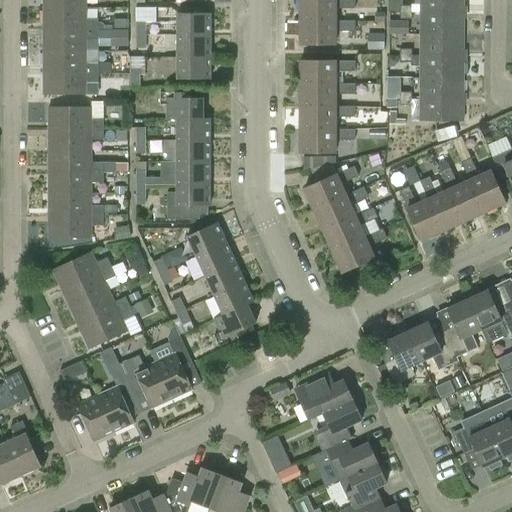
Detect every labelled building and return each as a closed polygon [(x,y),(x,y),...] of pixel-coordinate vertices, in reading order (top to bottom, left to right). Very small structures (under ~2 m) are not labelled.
[(355,0),(300,0),(300,21),(335,21),(335,8),(355,8),(355,0)] [(420,0),(420,13),(463,13),(463,0),(420,0)] [(136,7),(136,35),(146,35),(146,23),(150,23),(150,7),(136,7)] [(44,8),(44,29),(98,29),(98,19),(86,19),(86,8),(44,8)] [(177,13),(177,35),(210,35),(210,13),(177,13)] [(463,34),(463,13),(420,13),(420,34),(463,34)] [(392,19),(392,32),(410,32),(410,19),(392,19)] [(355,21),(335,21),(300,21),(300,44),(335,45),(335,31),(355,31),(355,21)] [(44,29),(44,51),(86,51),(86,40),(98,40),(98,29),(44,29)] [(420,34),(420,55),(463,55),(463,34),(420,34)] [(146,48),(146,35),(136,35),(136,48),(146,48)] [(210,57),(210,35),(177,35),(177,57),(210,57)] [(44,51),(44,73),(98,73),(98,62),(86,62),(86,51),(44,51)] [(420,65),(420,77),(463,77),(463,55),(420,55),(412,55),(400,55),(400,62),(412,62),(412,65),(420,65)] [(130,57),(130,87),(140,87),(140,73),(145,73),(145,57),(130,57)] [(210,79),(210,57),(177,57),(164,57),(164,78),(177,78),(177,79),(210,79)] [(355,61),(335,60),(300,60),(300,84),(335,84),(335,71),(355,71),(355,61)] [(98,83),(98,73),(44,73),(44,95),(85,95),(86,83),(98,83)] [(420,77),(420,99),(463,99),(463,77),(420,77)] [(355,84),(335,84),(300,84),(300,107),(335,106),(335,94),(355,94),(355,84)] [(160,104),(167,104),(167,119),(210,119),(210,118),(203,118),(203,98),(174,98),(174,92),(160,92),(160,104)] [(463,121),(463,99),(420,99),(420,121),(463,121)] [(355,106),(335,106),(300,107),(300,129),(335,129),(335,117),(355,117),(355,106)] [(49,107),(49,129),(103,129),(103,119),(91,119),(91,107),(49,107)] [(177,119),(177,140),(210,140),(210,119),(167,119),(177,119)] [(136,140),(146,140),(146,127),(136,127),(136,140)] [(49,129),(49,151),(91,151),(91,139),(103,139),(103,129),(49,129)] [(355,129),(335,129),(300,129),(300,153),(335,153),(335,140),(355,140),(355,129)] [(128,131),(116,131),(117,142),(128,142),(128,131)] [(146,153),(146,140),(136,140),(136,153),(146,153)] [(209,161),(210,140),(177,140),(164,140),(164,161),(166,161),(209,161)] [(511,147),(492,156),(503,179),(509,176),(511,182),(511,147)] [(49,151),(49,172),(103,172),(115,172),(115,162),(91,162),(91,151),(49,151)] [(462,163),(470,180),(484,212),(505,202),(491,170),(479,176),(472,158),(462,163)] [(209,184),(209,161),(166,161),(166,184),(177,184),(209,184)] [(354,167),(336,175),(336,174),(304,188),(314,210),(346,196),(341,184),(358,176),(354,167)] [(441,172),(449,189),(463,221),(484,212),(470,180),(458,185),(451,168),(441,172)] [(146,170),(136,170),(136,184),(146,184),(146,176),(146,170)] [(49,172),(49,194),(91,194),(91,183),(103,183),(103,172),(49,172)] [(421,181),(428,199),(443,231),(463,221),(449,189),(437,195),(430,178),(421,181)] [(378,181),(346,196),(314,210),(323,230),(355,216),(350,205),(379,192),(381,188),(378,181)] [(146,204),(146,184),(136,184),(136,205),(146,204)] [(177,184),(177,192),(168,192),(168,218),(200,219),(200,215),(209,215),(209,184),(177,184)] [(399,192),(407,208),(421,240),(443,231),(428,199),(416,204),(409,187),(399,192)] [(49,194),(49,216),(103,216),(103,205),(91,205),(91,194),(49,194)] [(373,208),(355,217),(355,216),(323,230),(333,251),(364,237),(359,226),(377,217),(373,208)] [(103,226),(103,216),(49,216),(49,238),(91,238),(91,226),(103,226)] [(187,236),(196,256),(226,243),(217,222),(187,236)] [(382,229),(365,237),(364,237),(333,251),(342,273),(374,258),(369,246),(386,238),(382,229)] [(235,262),(226,243),(196,256),(205,276),(235,262)] [(182,248),(162,257),(162,258),(167,268),(171,267),(172,268),(188,260),(182,248)] [(53,270),(62,290),(112,267),(108,258),(96,263),(91,252),(53,270)] [(159,274),(168,270),(167,268),(162,258),(153,262),(159,274)] [(205,276),(214,296),(244,282),(235,262),(205,276)] [(116,276),(112,267),(62,290),(71,309),(109,292),(105,281),(116,276)] [(168,270),(159,274),(164,285),(173,281),(173,280),(168,270)] [(214,319),(214,320),(253,302),(244,282),(214,296),(223,315),(214,319)] [(481,330),(482,330),(488,343),(507,334),(510,339),(511,338),(511,314),(508,306),(506,302),(495,307),(487,290),(467,299),(481,330)] [(71,309),(80,329),(130,306),(126,297),(114,302),(109,292),(71,309)] [(177,313),(186,309),(180,297),(171,301),(177,313)] [(472,334),(481,330),(467,299),(450,307),(449,306),(436,312),(437,316),(457,357),(478,347),(472,334)] [(253,302),(214,320),(220,332),(214,335),(219,346),(253,331),(251,326),(256,323),(247,305),(253,302)] [(134,315),(130,306),(80,329),(89,349),(128,332),(123,320),(134,315)] [(186,309),(177,313),(182,325),(191,321),(186,309)] [(422,362),(433,356),(439,369),(458,360),(457,357),(437,316),(427,320),(428,322),(408,331),(422,362)] [(415,375),(412,366),(422,362),(408,331),(388,340),(377,346),(395,385),(415,375)] [(180,336),(169,341),(150,350),(155,362),(172,399),(192,390),(191,388),(202,383),(180,336)] [(155,362),(145,367),(140,355),(120,364),(134,396),(145,392),(152,408),(172,399),(155,362)] [(65,382),(87,372),(82,361),(59,371),(65,382)] [(124,401),(134,396),(120,364),(109,369),(117,386),(97,395),(114,432),(134,423),(124,401)] [(309,420),(323,413),(353,400),(343,380),(335,384),(329,372),(294,388),(309,420)] [(0,384),(0,398),(10,394),(5,383),(0,384)] [(0,411),(15,405),(10,394),(0,398),(0,411)] [(95,441),(114,432),(97,395),(78,404),(95,441)] [(326,449),(348,439),(352,438),(347,427),(362,420),(353,400),(323,413),(329,426),(314,432),(323,451),(326,449)] [(501,422),(489,427),(503,458),(507,456),(510,461),(511,460),(511,406),(497,413),(501,422)] [(11,426),(17,438),(6,443),(21,475),(41,465),(27,435),(29,434),(23,421),(11,426)] [(499,460),(503,458),(489,427),(479,432),(475,423),(454,432),(464,455),(475,450),(483,467),(487,465),(489,470),(501,465),(499,460)] [(282,482),(299,475),(281,433),(264,441),(282,482)] [(342,464),(348,476),(377,463),(368,443),(353,450),(348,439),(326,449),(334,468),(342,464)] [(6,443),(0,445),(0,483),(0,484),(21,475),(6,443)] [(340,480),(346,492),(354,511),(377,501),(380,499),(375,488),(386,483),(377,463),(348,476),(348,477),(340,480)] [(187,511),(190,506),(191,501),(210,508),(222,475),(202,468),(199,476),(186,471),(183,480),(173,477),(165,497),(172,511),(187,511)] [(210,508),(219,511),(245,511),(251,496),(238,491),(242,482),(222,475),(210,508)] [(148,491),(129,499),(135,511),(171,511),(163,494),(152,499),(148,491)] [(135,511),(129,499),(109,508),(111,511),(135,511)] [(399,511),(396,504),(382,511),(377,501),(354,511),(350,511),(399,511)]
